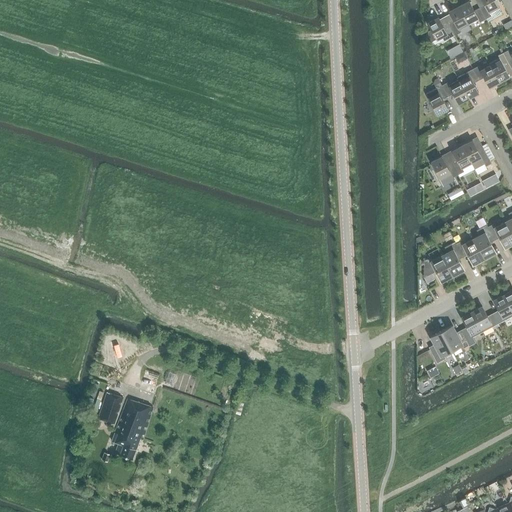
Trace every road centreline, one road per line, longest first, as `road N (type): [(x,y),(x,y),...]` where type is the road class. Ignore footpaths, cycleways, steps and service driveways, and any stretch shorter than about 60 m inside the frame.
road 1 (secondary): [(353,351),(334,0)]
road 2 (track): [(357,415),(174,351),(141,360),(127,389)]
road 3 (residential): [(353,351),(511,270)]
road 4 (secondary): [(364,511),(353,351)]
